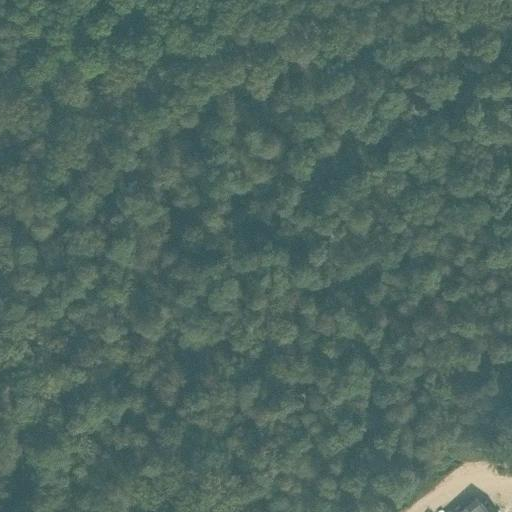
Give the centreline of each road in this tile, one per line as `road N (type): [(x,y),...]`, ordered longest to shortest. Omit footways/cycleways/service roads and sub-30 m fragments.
road 1 (unclassified): [(0,138),(397,0)]
road 2 (unclassified): [(51,511),(0,322)]
